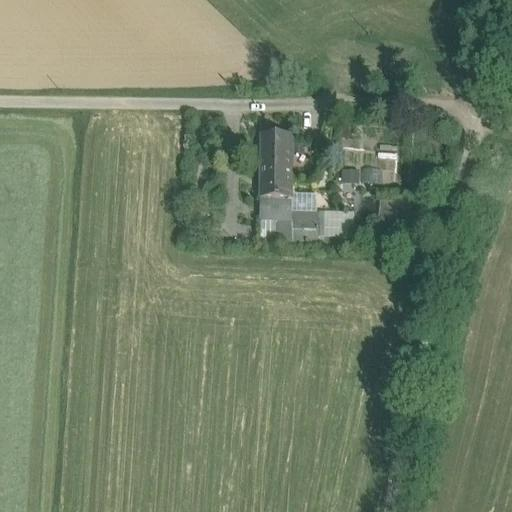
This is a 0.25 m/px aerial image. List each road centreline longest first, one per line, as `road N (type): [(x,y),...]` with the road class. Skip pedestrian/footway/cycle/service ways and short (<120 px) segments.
road 1 (track): [(397,511),(483,111),(316,105)]
road 2 (unclassified): [(316,105),(0,100)]
